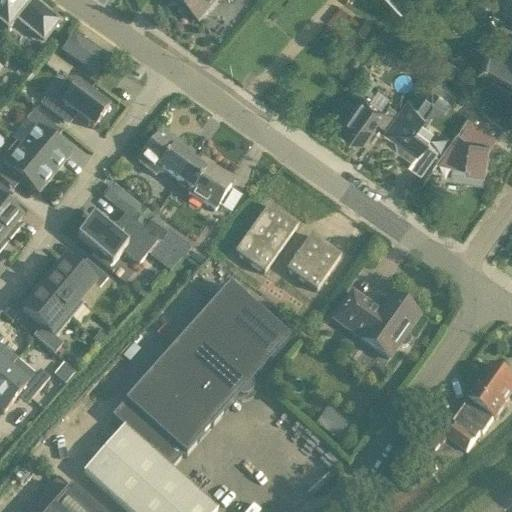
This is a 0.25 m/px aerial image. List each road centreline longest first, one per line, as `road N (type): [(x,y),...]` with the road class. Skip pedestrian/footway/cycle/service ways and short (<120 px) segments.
road 1 (residential): [(460,273),(175,67)]
road 2 (residential): [(175,67),(0,299)]
road 3 (residential): [(326,511),(363,474),(488,293)]
